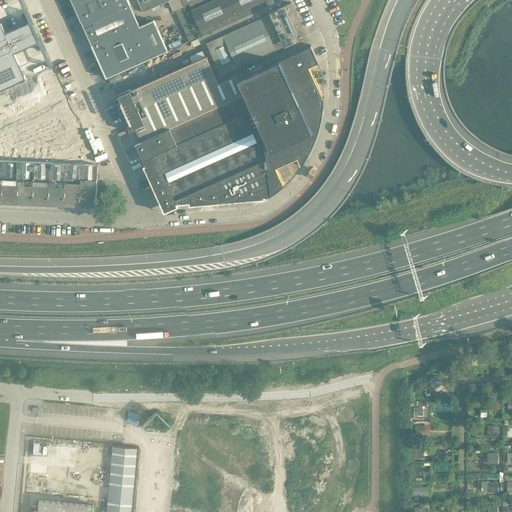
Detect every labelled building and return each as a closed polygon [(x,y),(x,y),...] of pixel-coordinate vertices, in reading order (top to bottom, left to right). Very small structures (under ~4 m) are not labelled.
[(0,0),(0,90),(26,79),(14,53),(39,42),(39,41),(38,38),(32,24),(30,21),(5,32),(0,20),(0,0)] [(71,0),(81,21),(92,45),(91,45),(106,76),(106,77),(167,50),(154,20),(140,26),(127,0),(71,0)] [(137,0),(143,12),(169,0),(137,0)] [(181,0),(184,5),(188,2),(202,34),(198,36),(206,55),(207,55),(219,82),(236,74),(241,72),(238,65),(221,27),(274,3),(272,0),(266,0),(234,14),(228,0),(181,0)] [(279,0),(274,3),(221,27),(238,65),(285,45),(307,36),(297,14),(292,2),(291,2),(290,0),(279,0)] [(228,0),(234,14),(266,0),(228,0)] [(198,36),(184,6),(175,10),(189,40),(198,36)] [(324,122),(324,118),(325,114),(326,110),(323,109),(324,105),(324,101),(324,97),(323,98),(309,66),(317,62),(310,45),(238,78),(263,132),(270,195),(276,191),(279,189),(282,187),(284,185),(276,167),(297,157),(301,166),(304,163),(306,159),(308,156),(310,157),(312,153),(314,150),(316,146),(317,142),(319,138),(320,134),(322,130),(323,126),(324,122)] [(276,49),(260,56),(264,64),(280,58),(276,49)] [(190,55),(192,61),(206,56),(204,50),(190,55)] [(244,92),(238,78),(236,74),(219,82),(207,55),(206,55),(207,56),(131,90),(131,89),(115,96),(130,130),(135,127),(141,140),(244,92)] [(244,92),(141,140),(135,142),(143,158),(252,110),(244,92)] [(0,126),(0,160),(46,162),(85,144),(64,97),(0,126)] [(270,195),(263,132),(252,110),(143,158),(145,165),(143,165),(164,211),(178,205),(177,203),(189,202),(189,204),(264,198),(264,196),(270,195)] [(3,161),(1,203),(17,203),(18,161),(3,161)] [(17,203),(32,204),(34,162),(18,161),(17,203)] [(50,163),(34,162),(32,204),(48,205),(50,163)] [(65,163),(50,163),(48,205),(63,205),(65,163)] [(81,164),(65,163),(63,205),(79,206),(81,164)] [(97,165),(81,164),(79,206),(95,207),(97,165)] [(429,378),(435,388),(443,383),(437,373),(429,378)] [(499,409),(499,400),(488,400),(488,409),(499,409)] [(424,416),(424,407),(415,407),(415,416),(424,416)] [(486,437),(497,437),(497,425),(486,425),(486,437)] [(112,446),(106,511),(130,511),(136,449),(112,446)] [(415,458),(424,458),(424,448),(415,448),(415,458)] [(497,463),(497,452),(486,452),(486,463),(497,463)] [(424,476),(424,468),(415,468),(415,476),(424,476)] [(499,493),(499,481),(488,481),(488,493),(499,493)] [(426,495),(426,487),(415,487),(415,495),(426,495)] [(38,501),(36,511),(96,511),(97,506),(38,501)]
